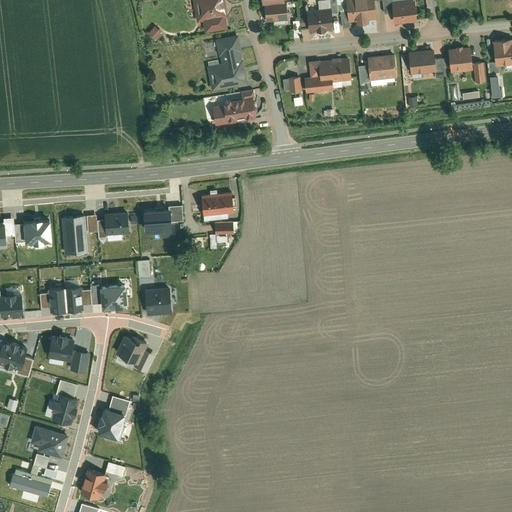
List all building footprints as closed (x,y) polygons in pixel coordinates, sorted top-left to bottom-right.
[(226,15),(223,0),(191,0),(195,20),(201,19),(203,32),(226,28),(224,16),(226,15)] [(260,0),(261,6),(263,6),(265,21),(286,18),(284,0),(283,0),(282,0),(260,0)] [(329,7),(330,13),(336,12),(336,4),(335,0),(327,0),(328,7),(329,7)] [(345,0),(346,3),(346,12),(347,21),(355,20),(355,22),(368,21),(367,19),(375,18),(372,0),(345,0)] [(380,0),(382,12),(391,11),(390,0),(391,0),(380,0)] [(391,0),(390,0),(391,11),(392,23),(415,20),(413,0),(391,0)] [(307,30),(331,28),(330,13),(329,7),(328,7),(305,9),(307,30)] [(347,21),(346,12),(340,13),(341,27),(348,26),(347,21)] [(153,41),(160,33),(152,26),(145,34),(153,41)] [(239,51),(236,33),(214,38),(217,55),(219,55),(220,63),(205,65),(210,89),(245,82),(241,59),(240,59),(239,51)] [(511,38),(491,40),(493,66),(504,65),(503,63),(511,62),(511,38)] [(454,47),(446,48),(448,71),(472,69),(471,62),(470,45),(461,46),(461,45),(454,46),(454,47)] [(432,48),(407,50),(410,72),(432,70),(434,70),(433,59),(432,48)] [(392,52),(366,56),(367,61),(369,79),(395,75),(392,52)] [(329,59),(307,61),(309,75),(318,74),(319,80),(329,79),(349,77),(347,57),(339,58),(339,57),(329,58),(329,59)] [(442,57),(433,59),(434,70),(432,70),(433,76),(444,75),(442,57)] [(369,79),(367,61),(363,62),(364,65),(356,65),(359,82),(369,81),(369,79)] [(482,61),(471,62),(472,69),(473,82),(484,81),(482,61)] [(329,87),(329,79),(319,80),(318,74),(309,75),(303,75),(304,89),(329,87)] [(497,79),(489,80),(490,90),(499,88),(497,79)] [(240,90),(242,97),(252,95),(253,95),(251,88),(240,90)] [(488,96),(484,89),(479,93),(483,100),(488,96)] [(214,123),(256,116),(252,95),(242,97),(232,98),(231,96),(224,97),(224,100),(219,101),(219,104),(211,105),(214,123)] [(231,211),(231,205),(234,205),(233,196),(230,196),(230,191),(200,193),(202,217),(225,216),(225,212),(231,211)] [(169,208),(170,213),(170,222),(183,221),(181,207),(169,208)] [(170,213),(144,214),(145,234),(171,233),(170,222),(170,213)] [(127,214),(104,216),(104,221),(105,235),(128,233),(127,214)] [(96,216),(87,217),(88,233),(97,233),(97,222),(96,216)] [(84,217),(62,218),(64,250),(87,248),(84,217)] [(50,218),(23,220),(23,225),(25,240),(33,239),(33,241),(42,240),(42,239),(51,238),(50,218)] [(4,220),(5,228),(5,237),(15,236),(14,226),(13,220),(4,220)] [(233,220),(215,221),(217,241),(227,240),(226,232),(233,231),(233,220)] [(104,221),(97,222),(97,233),(99,238),(105,238),(105,235),(104,221)] [(23,225),(14,226),(15,236),(16,243),(25,242),(25,240),(23,225)] [(149,261),(138,262),(140,278),(150,278),(149,261)] [(125,285),(101,287),(103,306),(127,304),(125,285)] [(81,292),(81,287),(65,288),(67,312),(83,310),(82,306),(81,292)] [(101,304),(100,287),(91,287),(91,291),(92,305),(101,304)] [(67,312),(65,288),(49,290),(50,295),(50,308),(51,313),(67,312)] [(173,289),(145,291),(148,315),(175,313),(173,289)] [(92,305),(91,291),(81,292),(82,306),(92,305)] [(22,295),(0,296),(0,300),(1,309),(1,313),(23,311),(22,295)] [(50,308),(50,295),(41,295),(41,309),(50,308)] [(148,344),(126,334),(116,353),(138,365),(145,351),(148,344)] [(51,337),(48,358),(71,360),(72,351),(74,340),(51,337)] [(3,344),(0,354),(0,363),(18,368),(22,370),(25,358),(27,351),(3,344)] [(86,372),(89,354),(72,351),(71,360),(70,370),(86,372)] [(147,373),(155,356),(145,351),(138,365),(136,364),(134,367),(147,373)] [(33,361),(25,358),(22,370),(18,368),(17,373),(28,376),(33,361)] [(78,401),(59,396),(53,421),(72,425),(78,401)] [(113,397),(108,411),(125,415),(129,402),(113,397)] [(6,408),(15,411),(17,401),(9,399),(6,408)] [(0,421),(8,424),(11,412),(0,409),(0,421)] [(108,411),(104,410),(98,434),(119,439),(125,415),(108,411)] [(68,436),(35,428),(31,443),(38,445),(37,452),(62,458),(68,436)] [(34,465),(46,469),(49,457),(37,454),(34,465)] [(109,462),(106,471),(123,476),(125,467),(109,462)] [(15,469),(11,485),(47,496),(52,480),(15,469)] [(46,469),(44,475),(56,479),(57,473),(46,469)] [(107,474),(88,469),(81,493),(100,499),(107,474)]
